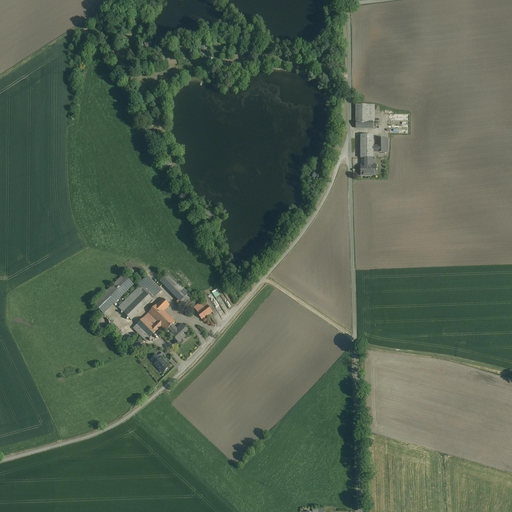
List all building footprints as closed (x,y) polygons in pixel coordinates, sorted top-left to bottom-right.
[(369,105),(355,106),(356,129),(372,128),(371,121),(369,121),(369,105)] [(373,136),(361,136),(361,159),(364,159),(370,159),(373,159),(373,153),(373,146),(373,136)] [(384,139),(378,139),(378,146),(373,146),(373,153),(378,153),(384,153),(384,139)] [(364,166),(361,166),(361,176),(366,176),(376,176),(376,166),(370,166),(364,166)] [(179,284),(168,273),(160,282),(170,293),(179,284)] [(124,275),(94,304),(104,314),(129,289),(133,285),(124,275)] [(193,298),(179,284),(170,293),(184,307),(193,298)] [(140,287),(118,308),(124,314),(145,293),(140,287)] [(218,288),(213,291),(222,309),(228,306),(218,288)] [(124,314),(131,321),(141,311),(152,300),(145,293),(124,314)] [(168,306),(161,300),(158,303),(165,310),(168,306)] [(200,302),(192,308),(197,313),(197,312),(198,311),(199,311),(201,310),(203,308),(200,302)] [(165,310),(158,303),(148,313),(157,322),(161,326),(163,328),(166,331),(168,329),(171,326),(175,322),(164,311),(165,310)] [(203,308),(201,310),(199,311),(198,311),(197,312),(197,313),(202,320),(212,312),(207,305),(203,308)] [(157,322),(148,313),(143,319),(152,327),(157,322)] [(152,327),(143,319),(132,330),(145,342),(150,336),(153,333),(161,326),(157,322),(152,327)] [(105,328),(105,326),(105,323),(104,321),(102,320),(99,320),(97,320),(95,322),(94,323),(93,326),(94,328),(95,330),(97,331),(100,332),(102,331),(104,330),(105,328)] [(176,331),(171,326),(168,329),(172,334),(176,331)] [(172,334),(171,336),(178,344),(189,334),(181,326),(176,331),(172,334)] [(163,328),(156,334),(159,337),(166,331),(163,328)] [(161,341),(153,333),(150,336),(158,344),(161,341)] [(142,340),(127,346),(129,351),(144,345),(142,340)] [(151,360),(155,364),(160,359),(156,355),(151,360)] [(160,359),(155,364),(154,365),(163,373),(169,367),(161,358),(160,359)]
